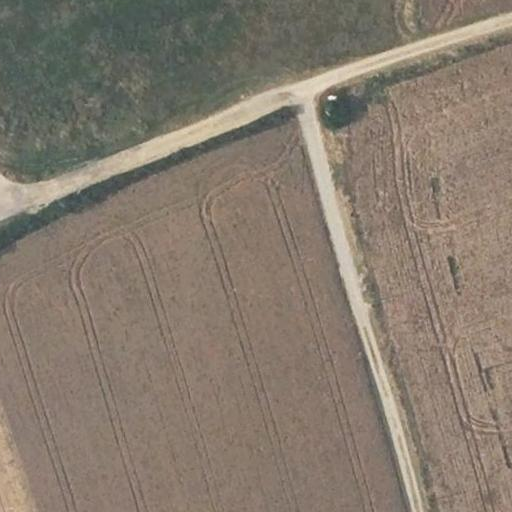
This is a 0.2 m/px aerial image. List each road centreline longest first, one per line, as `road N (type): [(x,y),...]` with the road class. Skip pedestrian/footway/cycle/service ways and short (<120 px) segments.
road 1 (track): [(300,91),(415,511)]
road 2 (track): [(300,91),(0,212)]
road 3 (track): [(511,19),(300,91)]
